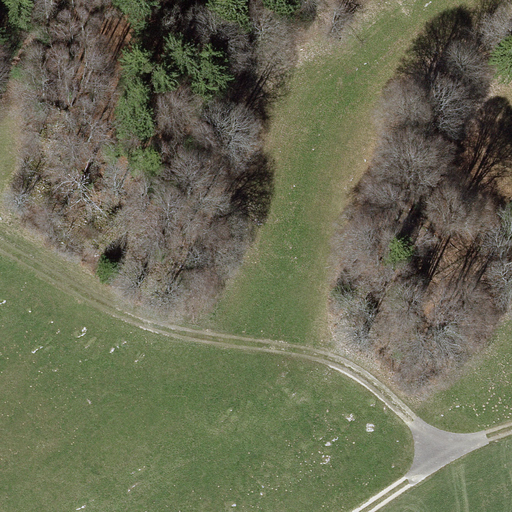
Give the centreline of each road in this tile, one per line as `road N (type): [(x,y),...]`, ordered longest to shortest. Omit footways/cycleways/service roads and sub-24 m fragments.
road 1 (track): [(0,252),(153,332),(323,360),(375,386),(445,460)]
road 2 (track): [(367,511),(445,460),(511,433)]
